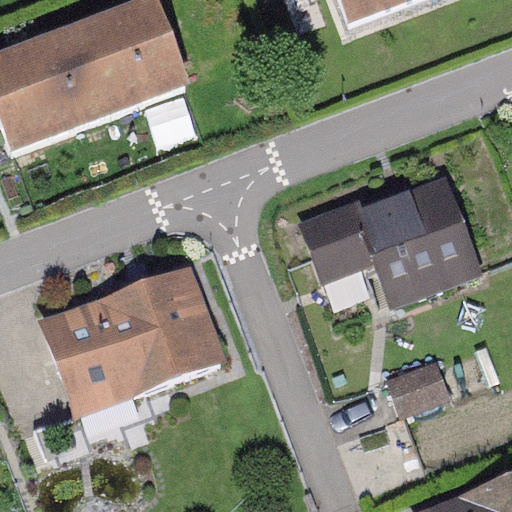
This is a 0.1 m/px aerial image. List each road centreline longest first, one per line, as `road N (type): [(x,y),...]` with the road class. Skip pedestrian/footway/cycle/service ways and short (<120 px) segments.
road 1 (residential): [(225,193),(345,511)]
road 2 (residential): [(511,82),(225,193)]
road 3 (residential): [(225,193),(0,275)]
